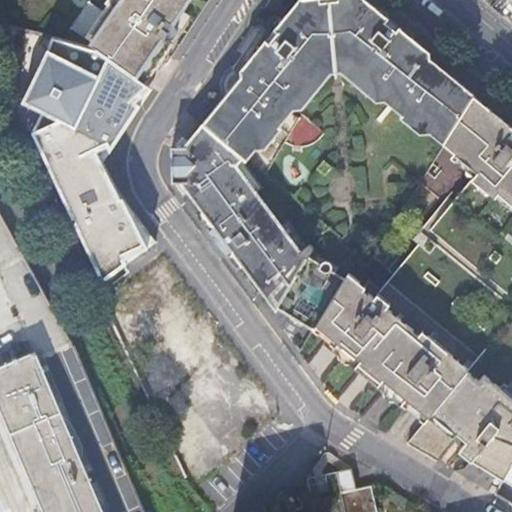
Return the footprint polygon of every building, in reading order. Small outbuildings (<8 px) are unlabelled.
[(112,0),(111,3),(115,6),(104,21),(108,24),(119,8),(173,44),(174,43),(171,41),(173,40),(175,40),(176,39),(177,38),(178,37),(179,36),(180,34),(180,32),(180,30),(179,29),(179,28),(176,25),(166,19),(173,10),(189,21),(191,19),(182,13),(184,11),(191,0),(112,0)] [(371,90),(406,35),(376,10),(370,10),(357,0),(352,0),(344,1),(343,0),(319,0),(316,4),(304,5),(293,18),(287,18),(281,26),(262,49),(242,73),(243,79),(230,95),(205,126),(246,160),(249,162),(257,169),(267,178),(291,138),(281,129),(292,116),(295,112),(318,84),(312,79),(323,65),(331,64),(341,63),(350,62),(363,73),(358,80),(371,90)] [(93,45),(146,84),(157,69),(158,68),(154,65),(162,54),(165,57),(166,56),(173,44),(119,8),(108,24),(93,45)] [(174,43),(173,44),(175,45),(190,22),(193,17),(184,11),(182,13),(191,19),(189,21),(173,10),(166,19),(176,25),(179,28),(179,29),(180,30),(180,32),(180,34),(179,36),(178,37),(177,38),(176,39),(175,40),(173,40),(171,41),(174,43)] [(146,84),(93,45),(57,34),(53,47),(27,99),(62,117),(37,127),(107,277),(131,260),(128,256),(158,238),(127,193),(122,195),(104,160),(153,88),(146,84)] [(460,120),(475,96),(431,60),(430,55),(406,35),(371,90),(386,102),(404,118),(407,115),(430,133),(444,145),(460,120)] [(158,68),(157,69),(161,71),(169,58),(166,56),(165,57),(162,54),(154,65),(158,68)] [(368,95),(371,90),(358,80),(363,73),(350,62),(341,63),(331,64),(323,65),(312,79),(318,84),(295,112),(304,111),(333,75),(342,74),(368,95)] [(386,102),(371,90),(368,95),(378,103),(386,102)] [(511,319),(511,126),(475,96),(460,120),(444,145),(455,154),(479,173),(475,178),(428,235),(421,232),(415,240),(420,245),(382,292),(376,299),(366,290),(367,288),(366,286),(350,274),(346,280),(318,327),(339,343),(336,347),(334,350),(340,355),(345,354),(351,359),(351,364),(385,392),(390,391),(395,395),(395,401),(402,406),(403,405),(426,423),(408,444),(409,445),(460,383),(475,364),(511,319)] [(422,135),(430,133),(407,115),(404,118),(403,120),(422,135)] [(281,129),(291,138),(301,121),(292,116),(281,129)] [(185,150),(174,150),(174,151),(174,184),(174,185),(179,185),(183,185),(190,195),(201,210),(246,177),(242,171),(247,165),(249,162),(246,160),(205,126),(192,142),(185,150)] [(174,150),(185,150),(192,142),(184,136),(172,150),(174,151),(174,150)] [(479,173),(455,154),(451,158),(475,178),(479,173)] [(252,173),(257,169),(249,162),(247,165),(252,173)] [(252,173),(247,165),(242,171),(246,177),(252,173)] [(246,177),(259,194),(265,190),(252,173),(246,177)] [(245,269),(252,277),(283,227),(282,226),(259,194),(246,177),(201,210),(204,214),(215,228),(216,229),(213,232),(231,256),(234,254),(245,269)] [(174,185),(174,184),(173,185),(184,199),(187,197),(179,185),(174,185)] [(183,185),(179,185),(187,197),(190,195),(183,185)] [(204,214),(201,216),(212,231),(215,228),(204,214)] [(212,231),(201,216),(198,219),(209,233),(212,231)] [(282,226),(283,227),(299,249),(306,244),(289,221),(282,226)] [(308,327),(315,331),(318,327),(346,280),(339,275),(306,254),(310,248),(310,246),(307,243),(306,244),(299,249),(283,227),(252,277),(278,312),(279,310),(292,318),(308,327)] [(228,257),(231,256),(213,232),(211,233),(228,257)] [(306,254),(339,275),(343,268),(310,248),(306,254)] [(231,256),(242,271),(245,269),(234,254),(231,256)] [(239,273),(242,271),(231,256),(228,259),(239,273)] [(0,262),(0,326),(24,314),(0,262)] [(370,282),(366,286),(367,288),(366,290),(376,299),(382,292),(370,282)] [(304,333),(308,327),(292,318),(288,325),(304,333)] [(511,319),(475,364),(460,383),(409,445),(439,462),(457,439),(465,445),(460,451),(473,461),(472,462),(504,481),(511,467),(511,319)] [(318,327),(315,331),(336,347),(339,343),(318,327)] [(343,362),(351,364),(351,359),(345,354),(340,355),(343,362)] [(95,511),(30,360),(0,373),(0,433),(33,511),(95,511)] [(387,399),(395,401),(395,395),(390,391),(385,392),(387,399)] [(312,508),(294,511),(376,511),(372,490),(356,493),(351,472),(307,482),(312,508)]
